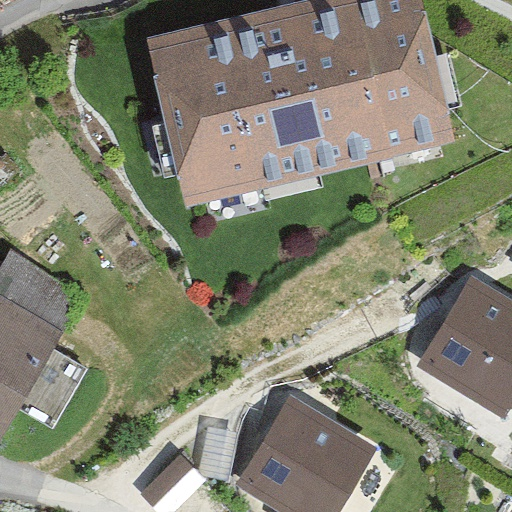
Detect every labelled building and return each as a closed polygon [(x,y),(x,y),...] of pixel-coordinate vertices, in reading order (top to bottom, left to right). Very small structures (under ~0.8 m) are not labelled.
[(425,0),(257,0),(144,26),(183,195),(456,132),(425,0)] [(0,140),(0,169),(14,154),(0,140)] [(511,395),(511,291),(471,268),(418,358),(504,409),(511,395)] [(0,425),(63,321),(0,283),(0,425)] [(338,511),(380,439),(289,387),(236,479),(294,511),(338,511)]
